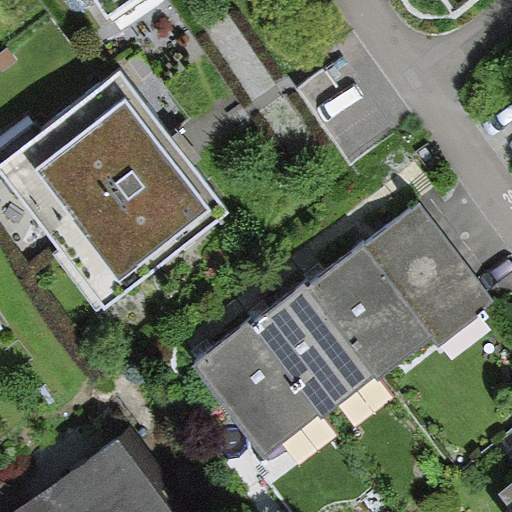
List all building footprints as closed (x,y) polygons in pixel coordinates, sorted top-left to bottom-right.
[(111,298),(221,213),(111,70),(29,133),(40,146),(2,175),(60,250),(69,243),(111,298)] [(425,335),(432,344),(480,306),(403,208),(355,246),(425,335)] [(355,246),(354,245),(299,288),(369,376),(371,378),(425,335),(355,246)] [(318,415),(319,415),(369,376),(299,288),(299,287),(248,326),(318,415)] [(265,456),(318,415),(248,326),(247,325),(194,367),(265,456)] [(179,511),(120,436),(30,506),(34,511),(179,511)]
